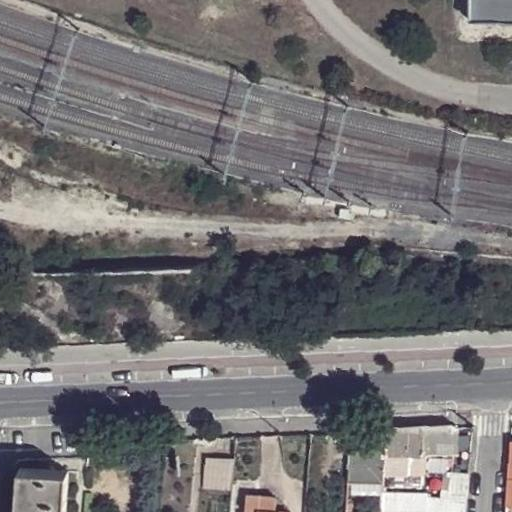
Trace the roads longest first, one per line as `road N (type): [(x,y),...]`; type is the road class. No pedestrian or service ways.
road 1 (secondary): [(496,391),(0,415)]
road 2 (residential): [(487,511),(496,391)]
